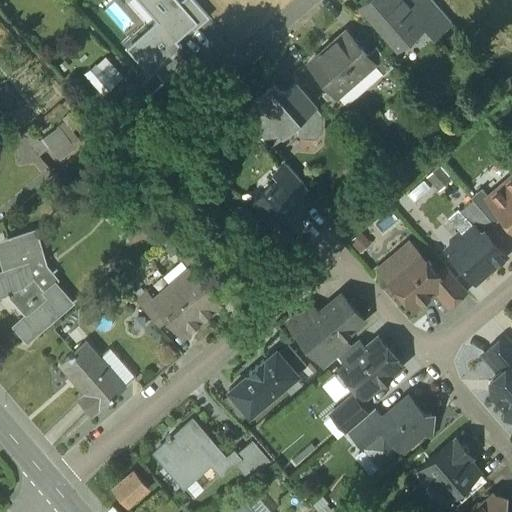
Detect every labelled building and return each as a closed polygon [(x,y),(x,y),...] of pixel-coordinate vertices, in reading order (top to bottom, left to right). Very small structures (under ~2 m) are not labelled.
[(180,3),(177,0),(138,0),(157,21),(127,47),(150,74),(155,70),(176,51),(181,48),(175,41),(192,27),(197,23),(180,3)] [(183,0),(180,3),(197,23),(192,27),(195,31),(210,18),(194,0),(183,0)] [(406,0),(405,0),(369,0),(363,5),(396,45),(422,23),(404,2),(406,0)] [(452,24),(431,0),(406,0),(404,2),(422,23),(435,38),(452,24)] [(346,30),(310,62),(331,86),(338,94),(338,93),(357,77),(372,63),(373,62),(367,54),(346,30)] [(393,66),(376,46),(367,54),(373,62),(372,63),(383,75),(393,66)] [(176,51),(155,70),(165,82),(187,63),(176,51)] [(104,96),(124,80),(107,58),(86,74),(104,96)] [(295,83),(286,91),(279,90),(273,83),(253,100),(259,107),(281,133),(296,120),(298,123),(297,133),(302,134),(302,133),(314,134),(319,129),(320,117),(321,117),(321,112),(295,83)] [(338,94),(331,86),(322,94),(339,113),(348,105),(338,93),(338,94)] [(281,133),(259,107),(247,117),(270,143),(281,133)] [(52,146),(75,129),(67,118),(44,136),(52,146)] [(306,186),(285,162),(273,173),(278,178),(279,177),(296,195),(306,186)] [(441,162),(430,172),(441,184),(452,174),(441,162)] [(511,175),(503,183),(511,193),(511,175)] [(296,195),(279,177),(278,178),(254,199),(254,204),(273,225),(299,227),(300,201),(296,195)] [(511,193),(503,183),(489,195),(489,196),(503,213),(511,223),(511,193)] [(489,195),(481,186),(471,194),(473,197),(493,221),(503,213),(489,196),(489,195)] [(473,197),(460,208),(473,224),(473,223),(483,234),(486,231),(487,232),(496,224),(493,221),(473,197)] [(125,222),(133,242),(154,234),(146,213),(125,222)] [(483,234),(473,223),(473,224),(465,230),(460,230),(452,237),(451,243),(447,246),(475,280),(505,254),(487,232),(486,231),(483,234)] [(365,227),(353,235),(360,246),(372,239),(365,227)] [(28,233),(5,240),(6,245),(0,247),(0,253),(6,271),(0,273),(0,295),(7,293),(14,298),(28,315),(16,326),(28,340),(71,302),(59,288),(48,297),(33,280),(29,266),(41,262),(39,254),(36,255),(28,233)] [(412,243),(406,242),(398,249),(398,255),(403,261),(387,275),(413,306),(434,289),(444,280),(436,271),(412,243)] [(214,278),(190,251),(179,261),(187,270),(189,268),(204,286),(214,278)] [(466,288),(445,263),(436,271),(444,280),(434,289),(447,304),(466,288)] [(204,286),(189,268),(187,270),(171,284),(200,318),(218,302),(204,286)] [(200,318),(171,284),(155,298),(153,300),(169,318),(183,333),(200,318)] [(155,298),(146,290),(136,299),(159,326),(169,318),(153,300),(153,299),(155,298)] [(342,294),(318,314),(319,314),(297,333),(298,334),(301,332),(319,353),(316,355),(317,357),(341,336),(342,336),(363,318),(342,294)] [(310,304),(288,322),(297,333),(319,314),(318,314),(310,304)] [(511,341),(507,335),(484,355),(498,371),(505,365),(509,370),(511,367),(511,341)] [(341,336),(317,357),(325,366),(339,354),(349,345),(342,336),(341,336)] [(379,338),(367,349),(366,348),(348,363),(347,363),(335,373),(345,385),(350,380),(363,396),(388,375),(387,373),(400,362),(379,338)] [(366,348),(358,338),(349,345),(339,354),(347,363),(348,363),(366,348)] [(125,388),(87,342),(61,364),(86,395),(79,401),(92,416),(125,388)] [(306,366),(288,344),(279,352),(297,373),(306,366)] [(263,360),(249,372),(249,373),(229,389),(231,392),(249,413),(297,373),(279,352),(276,349),(263,360)] [(511,367),(509,370),(505,365),(498,371),(501,375),(493,381),(492,393),(507,410),(506,418),(511,418),(511,367)] [(249,413),(231,392),(222,400),(240,421),(249,413)] [(352,395),(331,413),(346,432),(349,430),(368,413),(352,395)] [(383,419),(378,423),(385,431),(400,449),(422,431),(430,432),(431,413),(423,413),(409,396),(383,419)] [(368,413),(349,430),(364,448),(385,431),(378,423),(383,419),(374,408),(368,413)] [(192,420),(155,453),(185,487),(222,454),(192,420)] [(471,457),(456,439),(419,470),(435,488),(443,481),(453,493),(478,472),(468,459),(471,457)] [(270,464),(253,443),(236,457),(236,462),(251,480),(270,464)] [(149,488),(134,470),(112,488),(127,505),(149,488)] [(478,472),(453,493),(461,502),(486,481),(478,472)] [(503,499),(493,498),(484,506),(480,505),(474,510),(474,511),(505,511),(502,509),(503,499)] [(253,511),(245,502),(233,511),(253,511)]
